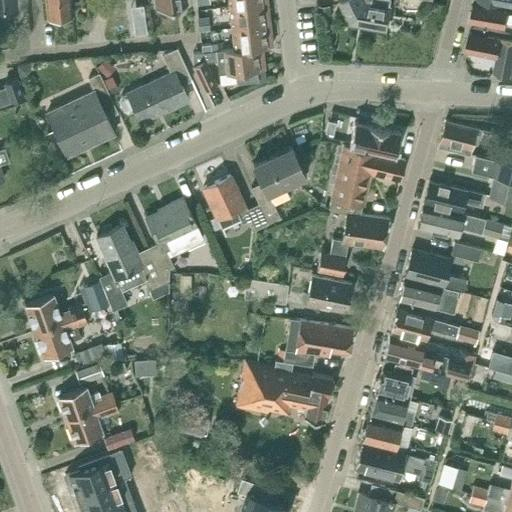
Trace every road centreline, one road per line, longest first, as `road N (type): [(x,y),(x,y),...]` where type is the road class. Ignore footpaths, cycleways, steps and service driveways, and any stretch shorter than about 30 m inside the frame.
road 1 (residential): [(316,511),(432,96)]
road 2 (residential): [(297,98),(0,233)]
road 3 (residential): [(0,58),(179,43)]
road 4 (residential): [(432,96),(297,98)]
